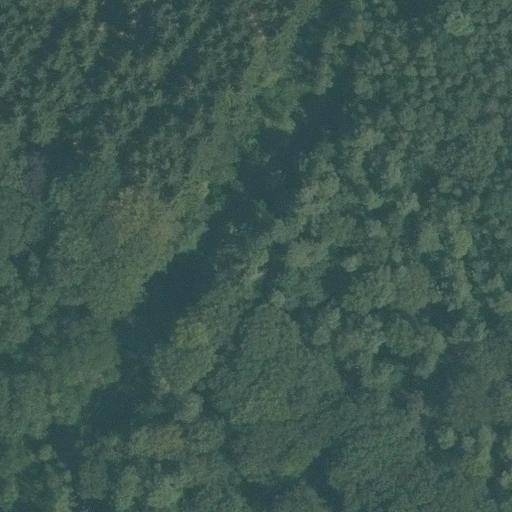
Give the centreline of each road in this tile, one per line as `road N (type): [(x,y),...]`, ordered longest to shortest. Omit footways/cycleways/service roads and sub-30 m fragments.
road 1 (track): [(424,511),(189,290),(103,195),(0,164)]
road 2 (track): [(400,0),(189,290)]
